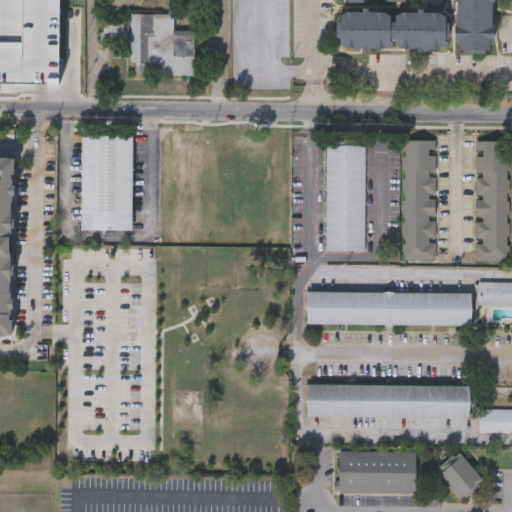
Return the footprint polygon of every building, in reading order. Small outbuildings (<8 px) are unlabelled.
[(61,0),(60,83),(0,83),(0,0),(61,0)] [(458,39),(453,39),(453,0),(493,0),(493,39),(486,39),(486,47),(485,47),(485,51),(462,51),(462,47),(458,47),(458,39)] [(336,20),(339,20),(339,12),(445,11),(445,20),(449,20),(449,38),(445,38),(445,45),(339,46),(339,38),(336,38),(336,20)] [(174,16),(174,31),(195,31),(195,76),(132,77),(131,16),(174,16)] [(130,229),(80,229),(80,134),(130,134),(130,229)] [(217,239),(265,239),(266,137),(218,137),(217,239)] [(402,139),(434,139),(435,258),(403,258),(402,139)] [(475,259),(475,139),(506,139),(507,259),(475,259)] [(364,250),(325,250),(325,143),(364,143),(364,250)] [(0,335),(0,157),(9,157),(9,335),(0,335)] [(77,254),(77,277),(171,277),(171,254),(77,254)] [(511,282),(511,304),(477,304),(477,282),(511,282)] [(305,323),(306,291),(470,292),(470,324),(305,323)] [(85,426),(109,426),(109,297),(85,297),(85,426)] [(189,349),(207,349),(207,302),(189,302),(189,349)] [(217,303),(217,349),(234,349),(234,303),(217,303)] [(289,303),(236,303),(236,321),(289,321),(289,303)] [(189,410),(207,410),(207,363),(189,363),(189,410)] [(233,363),(216,363),(216,410),(233,410),(233,363)] [(469,384),(468,415),(305,414),(306,382),(469,384)] [(242,391),(242,408),(288,408),(288,391),(242,391)] [(481,434),(511,433),(511,411),(481,411),(481,434)] [(189,448),(189,470),(281,471),(281,449),(189,448)] [(338,491),(338,449),(416,449),(416,491),(338,491)] [(460,499),(436,474),(459,453),(482,478),(460,499)]
